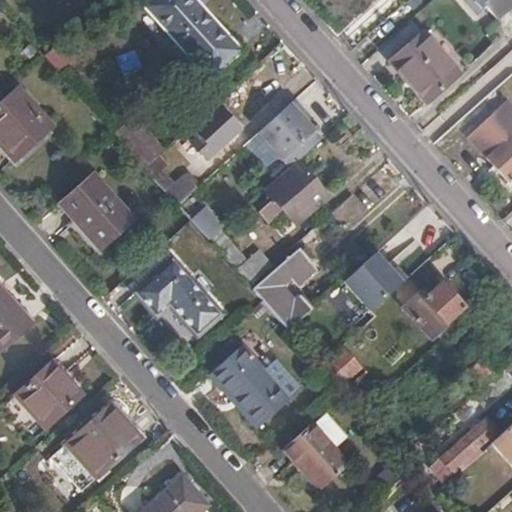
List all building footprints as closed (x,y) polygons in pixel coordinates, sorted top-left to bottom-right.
[(249,45),(207,0),(153,0),(152,1),(217,74),(249,45)] [(511,0),(481,0),(498,17),(511,4),(511,0)] [(432,99),(464,70),(426,30),(396,59),(432,99)] [(20,159),(55,129),(20,89),(0,106),(0,138),(2,138),(20,159)] [(207,161),(243,128),(220,104),(193,128),(207,145),(199,151),(207,161)] [(109,134),(145,169),(163,151),(128,116),(109,134)] [(511,136),(511,135),(511,123),(496,137),(502,144),(488,156),(510,181),(511,178),(511,136)] [(297,221),(327,194),(299,163),(268,190),(297,221)] [(185,174),(165,190),(176,203),(195,187),(185,174)] [(132,219),(93,175),(62,202),(101,247),(132,219)] [(188,221),(207,242),(223,227),(205,206),(188,221)] [(224,233),(212,243),(216,248),(249,285),(268,268),(254,252),(247,258),(224,233)] [(289,330),(314,308),(303,296),(297,300),(284,286),(294,277),(300,283),(318,267),(300,247),(253,290),(289,330)] [(378,251),(344,282),(371,312),(405,281),(378,251)] [(198,337),(223,317),(173,261),(137,293),(157,317),(171,306),(198,337)] [(434,333),(464,307),(440,281),(422,298),(416,292),(406,301),(434,333)] [(0,346),(30,321),(0,286),(0,346)] [(495,350),(508,339),(490,320),(462,343),(473,355),(488,343),(495,350)] [(345,347),(322,367),(339,386),(362,367),(345,347)] [(292,403),(245,350),(212,379),(259,432),(292,403)] [(52,418),(90,384),(61,351),(22,385),(52,418)] [(481,382),(493,372),(482,361),(471,371),(481,382)] [(81,489),(128,448),(98,414),(51,455),(81,489)] [(451,470),(496,430),(486,418),(440,459),(451,470)] [(323,491),(350,467),(315,426),(286,451),(303,472),(306,470),(323,491)] [(199,511),(208,504),(182,474),(139,511),(199,511)]
